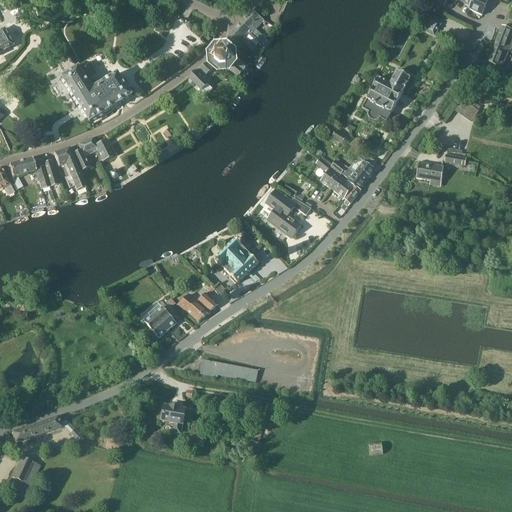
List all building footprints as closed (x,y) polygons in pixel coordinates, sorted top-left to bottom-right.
[(482,16),(487,0),(472,0),(471,4),(469,9),(482,16)] [(256,39),(263,45),(267,40),(256,30),(262,24),(264,25),(266,23),(252,12),(242,24),(252,34),(256,38),(256,39)] [(422,30),(434,37),(441,25),(429,18),(422,30)] [(231,49),(240,40),(244,43),(252,34),(242,24),(223,44),(231,49)] [(511,30),(502,27),(495,46),(509,52),(511,44),(511,30)] [(5,29),(0,31),(0,54),(15,46),(5,29)] [(220,70),(228,69),(232,62),(232,55),(227,53),(231,49),(223,44),(212,56),(213,64),(220,70)] [(509,52),(495,46),(488,63),(503,68),(509,52)] [(236,58),(232,62),(244,72),(248,67),(236,58)] [(65,76),(62,78),(90,123),(133,97),(118,73),(98,86),(91,75),(93,74),(94,70),(91,64),(87,63),(77,68),(71,59),(60,66),(65,76)] [(214,69),(208,64),(205,65),(199,70),(199,69),(189,78),(202,92),(209,85),(203,79),(214,69)] [(231,72),(238,78),(244,72),(236,65),(231,72)] [(411,79),(397,72),(390,84),(379,78),(367,100),(367,101),(362,110),(369,113),(368,115),(369,118),(371,120),(373,122),(376,122),(379,121),(380,119),(387,123),(411,79)] [(464,98),(456,109),(461,113),(469,102),(464,98)] [(170,130),(164,134),(170,142),(176,138),(170,130)] [(347,138),(336,132),(332,138),(342,145),(347,138)] [(80,173),(90,168),(83,154),(96,149),(102,163),(113,158),(105,142),(95,146),(92,140),(78,146),(80,152),(72,155),(80,173)] [(85,189),(69,149),(54,155),(58,167),(65,165),(70,176),(65,179),(69,189),(74,187),(77,193),(85,189)] [(466,159),(446,156),(445,163),(465,166),(466,159)] [(42,161),(33,164),(36,172),(42,191),(59,186),(52,162),(46,164),(45,159),(41,159),(42,161)] [(336,159),(331,166),(341,174),(347,168),(336,159)] [(33,164),(32,160),(9,166),(13,179),(36,172),(33,164)] [(341,176),(320,160),(316,165),(326,173),(327,172),(328,173),(321,182),(331,190),(335,184),(336,184),(341,178),(340,177),(341,176)] [(375,171),(364,162),(351,179),(349,181),(348,182),(354,186),(360,191),(375,171)] [(430,186),(441,188),(444,168),(419,164),(417,179),(431,182),(430,186)] [(1,168),(0,168),(0,191),(3,190),(6,195),(7,196),(14,193),(13,192),(17,190),(6,167),(1,168)] [(116,170),(109,173),(112,179),(114,180),(118,178),(119,175),(116,170)] [(353,187),(341,178),(336,184),(335,184),(331,190),(344,199),(353,187)] [(19,181),(14,183),(17,190),(23,187),(19,181)] [(360,191),(354,186),(354,187),(353,187),(344,199),(346,201),(344,204),(349,207),(361,191),(360,191)] [(274,212),(266,222),(291,241),(302,226),(289,216),(297,206),(276,190),(265,205),(274,212)] [(311,211),(304,206),(301,211),(308,216),(311,211)] [(258,264),(260,262),(254,256),(252,257),(251,257),(243,247),(241,245),(242,244),(238,240),(237,241),(236,240),(215,260),(216,261),(215,262),(219,266),(220,265),(222,267),(231,276),(231,277),(229,279),(236,285),(237,284),(238,284),(259,264),(258,264)] [(219,284),(214,289),(219,295),(224,290),(219,284)] [(218,305),(207,295),(198,303),(190,295),(178,306),(187,312),(199,323),(218,305)] [(177,324),(163,308),(145,322),(159,339),(177,324)] [(256,384),(258,372),(203,361),(200,375),(211,377),(211,375),(256,384)] [(273,407),(264,405),(259,423),(268,426),(273,407)] [(175,424),(173,432),(173,433),(181,434),(183,425),(186,410),(180,409),(171,407),(171,408),(165,407),(163,421),(175,424)] [(16,444),(61,429),(58,418),(12,433),(16,444)] [(264,426),(253,424),(245,464),(255,466),(264,426)] [(75,430),(70,434),(78,443),(80,440),(82,442),(84,440),(75,430)] [(205,439),(193,437),(192,445),(204,447),(205,439)] [(382,443),(369,445),(370,456),(384,454),(382,443)] [(34,463),(22,458),(11,478),(24,484),(34,463)]
